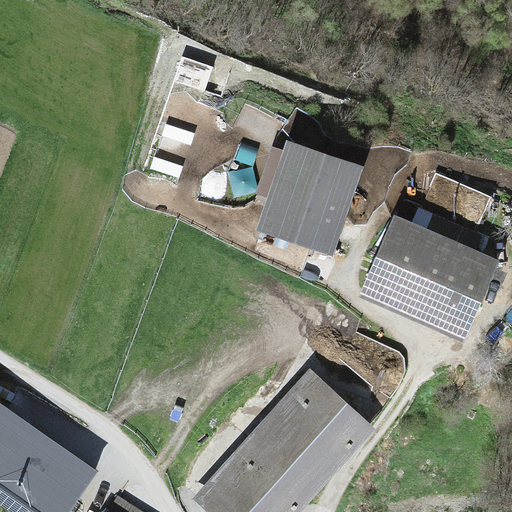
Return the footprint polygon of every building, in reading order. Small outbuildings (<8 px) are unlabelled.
[(373,172),(298,145),(266,233),(341,259),(373,172)] [(511,267),(405,222),(372,302),(477,346),(511,267)] [(310,365),(193,495),(211,511),(296,511),(376,424),(310,365)] [(67,511),(99,466),(0,398),(0,504),(11,511),(67,511)] [(106,511),(103,511),(144,511),(117,495),(106,511)]
